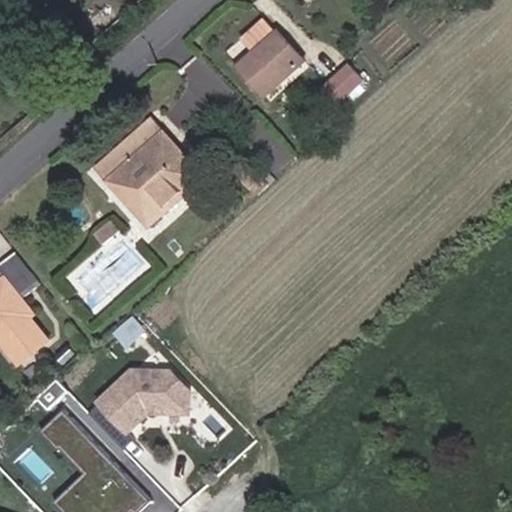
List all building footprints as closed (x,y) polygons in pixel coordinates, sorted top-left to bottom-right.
[(307,61),(280,32),(279,32),(266,17),(242,39),(255,54),(241,67),(267,97),(307,61)] [(339,103),(366,80),(352,65),(326,88),(339,103)] [(153,224),(205,178),(185,156),(175,166),(155,144),(166,135),(156,124),(105,170),(153,224)] [(106,245),(123,231),(115,221),(98,236),(106,245)] [(33,272),(17,252),(0,265),(0,269),(7,278),(14,287),(33,272)] [(32,317),(36,314),(24,300),(43,285),(33,272),(14,287),(7,278),(0,283),(0,342),(2,341),(14,332),(32,355),(51,341),(32,317)] [(130,346),(147,330),(134,316),(117,333),(130,346)] [(32,355),(14,332),(2,341),(21,365),(32,355)] [(191,392),(172,371),(135,371),(102,402),(130,432),(157,407),(163,407),(163,412),(191,413),(191,392)] [(84,421),(92,413),(75,395),(67,403),(84,421)] [(142,511),(154,501),(67,410),(44,432),(62,451),(64,450),(87,474),(57,503),(65,511),(129,511),(133,509),(135,511),(142,511)]
